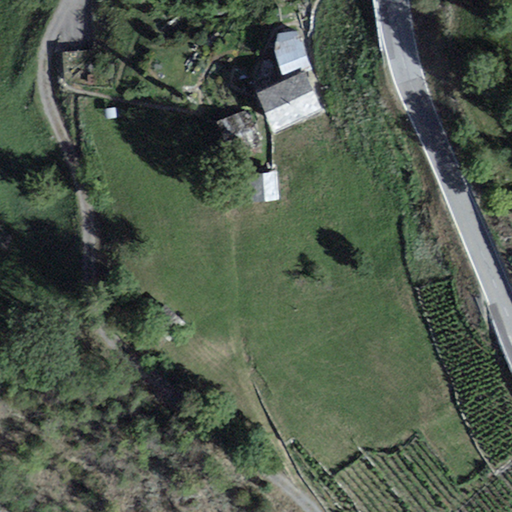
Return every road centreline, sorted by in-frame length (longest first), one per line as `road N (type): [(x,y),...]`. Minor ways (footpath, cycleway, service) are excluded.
road 1 (track): [(71,0),(48,71),(89,189),(86,294),(94,316),(116,346),(316,511)]
road 2 (tertiary): [(398,0),(433,127),(511,314)]
